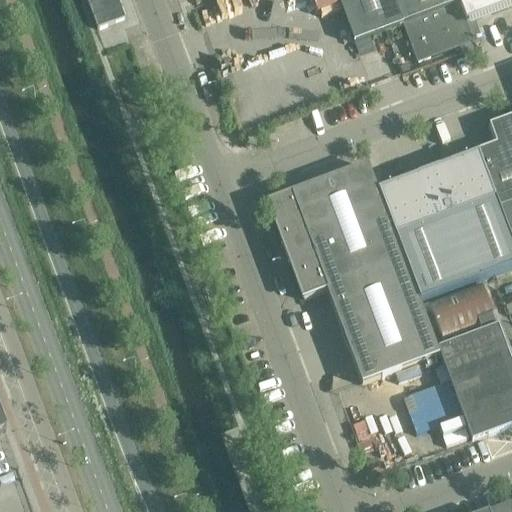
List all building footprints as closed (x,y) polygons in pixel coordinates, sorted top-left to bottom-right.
[(125,20),(117,0),(85,0),(97,31),(125,20)] [(336,0),(354,45),(402,27),(392,0),(336,0)] [(392,0),(402,27),(459,6),(456,0),(392,0)] [(511,0),(456,0),(459,6),(474,44),(481,41),(474,22),(511,7),(511,0)] [(459,6),(402,27),(416,65),(471,44),(472,45),(473,45),(474,44),(459,6)] [(496,148),(478,155),(499,212),(511,246),(511,120),(489,129),(496,148)] [(511,249),(478,157),(378,194),(420,306),(511,271),(511,249)] [(367,169),(292,197),(267,207),(303,302),(327,293),(362,387),(438,358),(403,264),(367,169)] [(480,286),(428,305),(443,347),(496,327),(480,286)] [(511,369),(497,330),(437,353),(471,444),(511,428),(511,369)]
